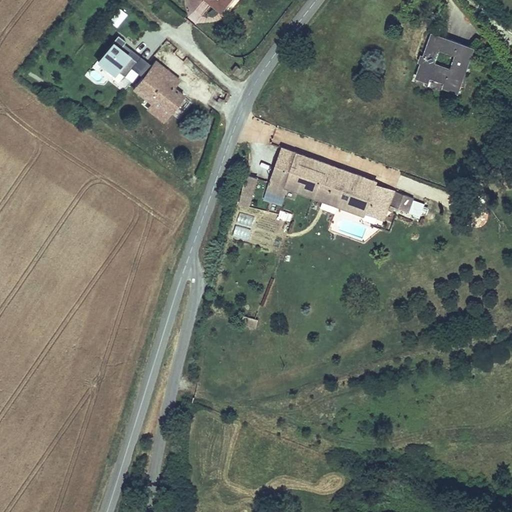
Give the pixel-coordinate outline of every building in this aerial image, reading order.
[(208,0),(221,9),(229,0),(208,0)] [(120,7),(109,19),(117,26),(128,14),(120,7)] [(460,92),(475,45),(431,31),(417,76),(443,84),(442,86),(460,92)] [(138,55),(137,56),(110,40),(97,63),(134,85),(148,60),(138,55)] [(156,59),(139,82),(165,105),(168,100),(174,106),(183,95),(176,89),(175,90),(172,86),(179,79),(156,59)] [(168,100),(165,105),(172,109),(174,106),(168,100)] [(365,214),(377,181),(298,152),(282,148),(271,182),(286,186),(364,215),(365,214)] [(245,174),(241,205),(253,207),(257,175),(245,174)] [(377,181),(365,214),(376,218),(383,199),(388,185),(377,181)] [(383,199),(376,218),(383,221),(390,224),(394,214),(387,211),(390,202),(383,199)] [(239,214),(238,224),(253,225),(254,215),(239,214)] [(236,225),(233,236),(248,240),(251,229),(236,225)] [(247,325),(256,327),(258,319),(249,316),(247,325)]
